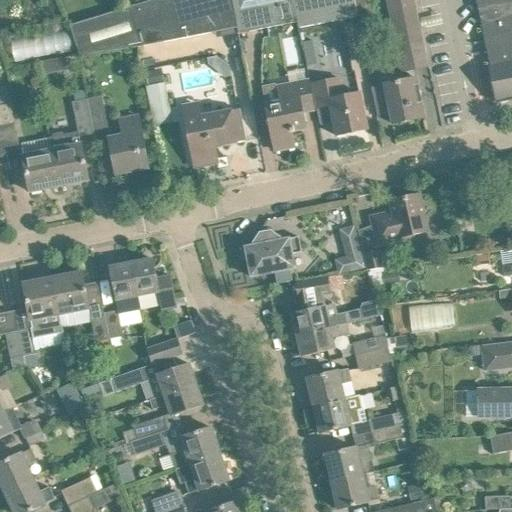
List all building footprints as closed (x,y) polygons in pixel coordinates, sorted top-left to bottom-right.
[(144,43),(238,28),(232,0),(148,0),(128,7),(70,25),(78,52),(144,43)] [(298,23),(293,0),(232,0),(238,28),(239,34),(298,23)] [(354,0),(293,0),(298,23),(299,28),(358,17),(358,15),(354,0)] [(364,0),(354,0),(358,15),(367,13),(364,0)] [(387,0),(397,48),(402,72),(427,67),(412,0),(387,0)] [(511,0),(476,0),(482,27),(490,67),(488,67),(495,103),(511,99),(511,0)] [(312,62),(310,35),(286,37),(287,63),(312,62)] [(207,64),(223,77),(229,77),(227,66),(215,57),(206,59),(207,64)] [(330,105),(336,136),(367,129),(360,93),(343,97),(339,78),(312,84),(317,108),(330,105)] [(384,86),(373,88),(378,115),(390,113),(392,124),(424,117),(416,78),(396,82),(384,84),(384,86)] [(305,129),(301,110),(313,108),(314,111),(315,111),(309,80),(276,86),(279,101),(265,104),(275,151),(294,147),(291,132),(305,129)] [(165,118),(158,84),(146,87),(152,120),(165,118)] [(6,88),(0,88),(0,115),(7,151),(19,149),(10,103),(8,104),(6,88)] [(101,96),(87,99),(94,133),(108,130),(101,96)] [(52,137),(49,138),(52,151),(59,186),(88,180),(81,145),(79,137),(93,134),(93,133),(94,133),(87,99),(74,101),(72,102),(78,132),(64,135),(62,132),(53,134),(52,137)] [(245,141),(238,108),(202,116),(199,101),(182,105),(194,167),(218,162),(216,147),(245,141)] [(109,139),(116,174),(148,168),(137,115),(118,119),(121,137),(109,139)] [(59,186),(52,151),(22,157),(29,192),(59,186)] [(393,216),(372,221),(378,246),(415,238),(414,235),(428,231),(419,194),(390,201),(393,216)] [(334,260),(338,274),(365,268),(359,245),(355,227),(340,230),(344,248),(346,257),(334,260)] [(245,247),(251,277),(295,268),(292,254),(302,252),(299,237),(285,240),(270,230),(259,232),(250,246),(245,247)] [(383,268),(379,251),(363,254),(367,272),(383,268)] [(153,259),(131,263),(137,296),(158,292),(162,310),(177,307),(171,276),(156,279),(153,259)] [(140,308),(137,296),(131,263),(130,264),(129,260),(117,263),(118,266),(109,268),(117,311),(118,313),(140,308)] [(371,274),(373,286),(400,282),(398,270),(371,274)] [(108,339),(109,339),(105,313),(104,314),(102,303),(88,306),(81,273),(52,279),(60,318),(73,315),(75,325),(91,322),(96,342),(97,342),(100,353),(111,352),(108,339)] [(327,277),(296,282),(299,302),(291,304),(293,313),(292,313),(297,335),(346,324),(362,320),(360,309),(338,314),(336,306),(332,304),(325,306),(323,298),(322,294),(330,293),(329,289),(339,288),(338,276),(327,277)] [(52,279),(23,285),(32,328),(17,331),(23,357),(37,354),(34,338),(63,332),(60,318),(52,279)] [(511,297),(511,289),(499,291),(500,299),(511,297)] [(362,306),(364,318),(377,315),(374,303),(362,306)] [(452,326),(452,303),(407,304),(408,327),(452,326)] [(117,311),(105,313),(109,339),(121,337),(123,336),(121,325),(118,313),(117,311)] [(174,326),(178,339),(196,333),(192,320),(174,326)] [(346,324),(297,335),(302,357),(335,349),(332,338),(350,334),(346,324)] [(17,331),(6,333),(13,371),(25,365),(23,357),(17,331)] [(355,356),(388,348),(386,340),(385,335),(352,343),(352,345),(355,356)] [(406,338),(386,340),(388,348),(390,355),(408,353),(406,338)] [(147,349),(152,365),(173,357),(183,354),(177,339),(147,349)] [(511,343),(482,347),(485,371),(511,367),(511,343)] [(388,348),(355,356),(359,370),(391,362),(390,355),(388,348)] [(150,400),(196,384),(189,363),(177,368),(173,357),(152,365),(112,379),(115,386),(117,391),(141,383),(147,401),(150,400)] [(307,378),(314,406),(355,396),(349,369),(338,372),(338,371),(307,378)] [(0,377),(0,388),(2,392),(12,387),(6,375),(0,377)] [(196,384),(150,400),(153,409),(169,404),(174,416),(203,405),(196,384)] [(511,390),(466,392),(466,416),(477,416),(511,415),(511,390)] [(355,396),(314,406),(320,433),(351,426),(351,425),(361,423),(358,411),(363,410),(360,395),(355,396)] [(369,420),(371,433),(408,424),(406,411),(369,420)] [(3,412),(0,413),(0,438),(13,432),(3,412)] [(134,426),(139,440),(161,432),(168,430),(163,416),(134,426)] [(29,447),(40,441),(45,439),(42,431),(37,420),(30,423),(29,422),(19,427),(24,438),(25,438),(29,447)] [(325,455),(331,482),(363,474),(373,472),(368,448),(375,446),(374,444),(411,436),(408,424),(371,433),(353,437),(356,448),(355,448),(355,447),(325,455)] [(176,469),(190,464),(220,454),(211,427),(181,438),(165,443),(166,445),(176,469)] [(161,432),(139,440),(120,446),(124,458),(135,455),(136,455),(166,445),(165,443),(161,432)] [(511,432),(490,437),(494,454),(511,450),(511,432)] [(0,463),(0,482),(5,492),(34,478),(27,465),(37,461),(32,449),(22,454),(22,453),(0,463)] [(220,454),(190,464),(195,479),(185,482),(189,494),(199,491),(229,481),(220,454)] [(129,463),(116,468),(123,486),(136,481),(129,463)] [(367,489),(363,474),(331,482),(338,509),(368,502),(368,501),(380,499),(377,486),(367,489)] [(61,491),(68,505),(102,489),(96,475),(61,491)] [(34,478),(5,492),(14,511),(28,511),(56,499),(50,487),(40,491),(34,478)] [(122,496),(116,483),(87,497),(93,509),(93,510),(122,496)] [(408,487),(411,503),(425,500),(421,484),(408,487)] [(151,500),(155,511),(170,511),(185,507),(180,490),(151,500)] [(485,497),(485,510),(510,509),(510,496),(485,497)] [(394,508),(394,511),(436,511),(434,499),(394,508)] [(239,511),(236,502),(206,511),(239,511)]
